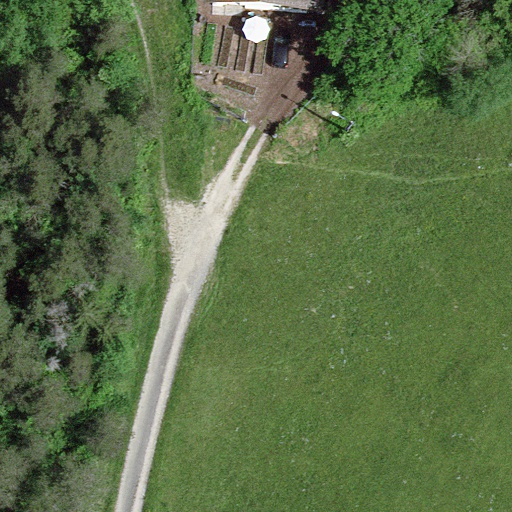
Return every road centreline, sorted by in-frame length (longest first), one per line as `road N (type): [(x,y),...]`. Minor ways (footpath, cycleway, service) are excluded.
road 1 (track): [(122,511),(150,393),(255,137)]
road 2 (track): [(192,276),(119,0)]
